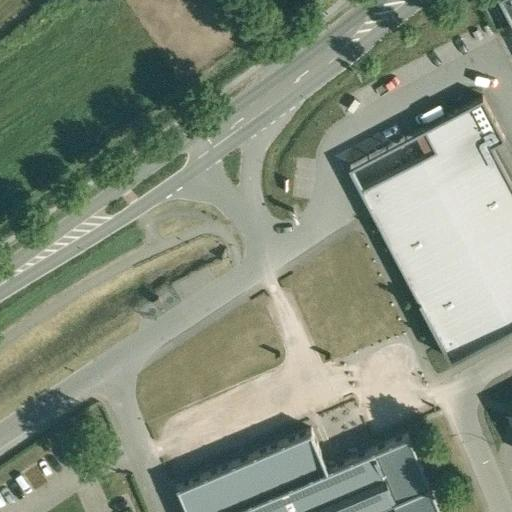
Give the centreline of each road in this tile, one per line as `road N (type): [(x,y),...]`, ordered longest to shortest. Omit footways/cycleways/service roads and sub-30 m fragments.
road 1 (unknown): [(455,390),(294,396),(59,511)]
road 2 (residential): [(270,260),(327,208),(334,152),(359,126),(485,60),(511,111)]
road 3 (primary): [(0,286),(195,151)]
road 4 (residential): [(270,260),(107,369)]
road 5 (residential): [(506,511),(455,390),(511,359)]
road 6 (primary): [(262,107),(397,0)]
road 7 (residential): [(107,369),(166,511)]
road 8 (residential): [(107,369),(0,435)]
